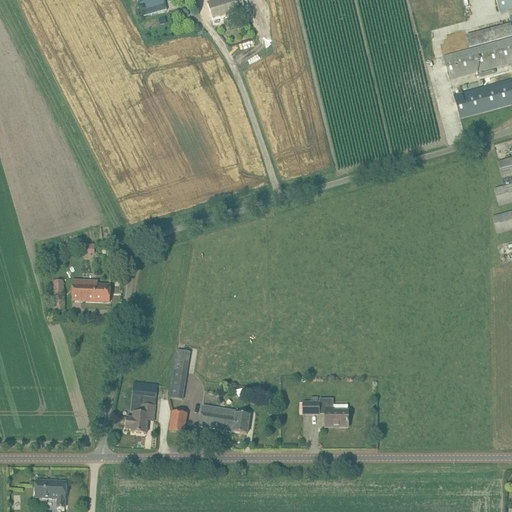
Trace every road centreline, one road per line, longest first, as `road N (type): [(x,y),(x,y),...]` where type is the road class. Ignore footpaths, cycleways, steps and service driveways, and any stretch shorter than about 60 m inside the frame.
road 1 (unclassified): [(101,459),(143,243),(511,131)]
road 2 (unclassified): [(511,457),(101,459)]
